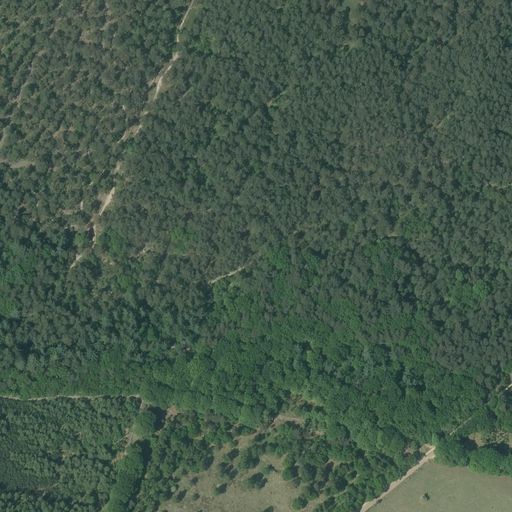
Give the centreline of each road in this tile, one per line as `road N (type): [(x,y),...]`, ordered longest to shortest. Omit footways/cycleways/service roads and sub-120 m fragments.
road 1 (track): [(87,253),(185,291),(317,234),(387,241),(411,255),(447,316),(511,334)]
road 2 (track): [(149,392),(435,451)]
road 3 (track): [(87,253),(119,159),(173,62),(192,0)]
road 4 (track): [(0,369),(59,378),(111,364),(132,370),(149,392)]
road 5 (track): [(328,0),(309,16),(267,107),(272,135)]
road 6 (track): [(0,397),(149,392)]
road 7 (track): [(185,0),(134,116),(116,115)]
